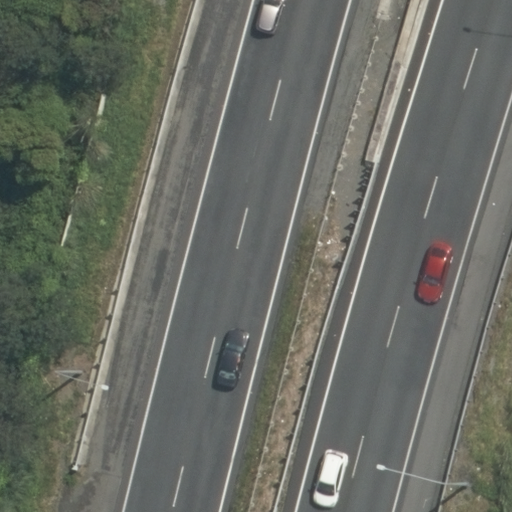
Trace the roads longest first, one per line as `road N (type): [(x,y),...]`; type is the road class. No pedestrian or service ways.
road 1 (motorway): [(485,0),(418,212),(343,511)]
road 2 (motorway): [(158,511),(291,0)]
